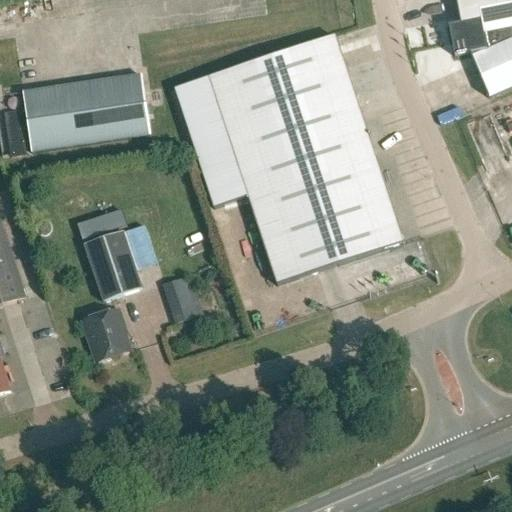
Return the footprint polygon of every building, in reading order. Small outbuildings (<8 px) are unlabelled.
[(455,59),(470,56),(471,59),(511,41),(511,0),(455,0),(461,28),(450,30),(455,59)] [(210,81),(175,92),(215,212),(249,200),(278,288),(278,289),(404,247),(335,40),(332,41),(210,81)] [(511,41),(471,59),(489,101),(511,90),(511,41)] [(143,79),(24,96),(32,156),(152,138),(143,79)] [(0,310),(26,301),(0,222),(0,310)] [(124,235),(86,248),(105,305),(143,293),(124,235)] [(185,281),(163,288),(176,327),(198,319),(185,281)] [(125,330),(120,313),(85,324),(99,366),(130,356),(122,331),(125,330)] [(0,398),(10,395),(0,363),(0,398)]
